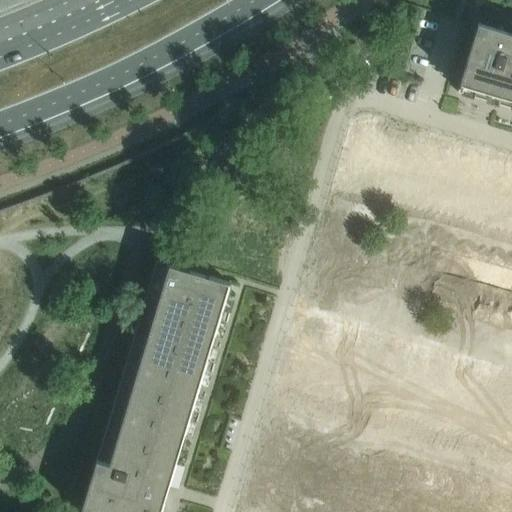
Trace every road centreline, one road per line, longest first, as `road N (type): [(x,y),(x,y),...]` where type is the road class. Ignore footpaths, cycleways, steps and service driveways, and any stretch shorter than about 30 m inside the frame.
road 1 (residential): [(221,511),(344,94),(511,143)]
road 2 (secondary): [(0,127),(98,89),(261,0)]
road 3 (secondary): [(128,0),(0,57)]
